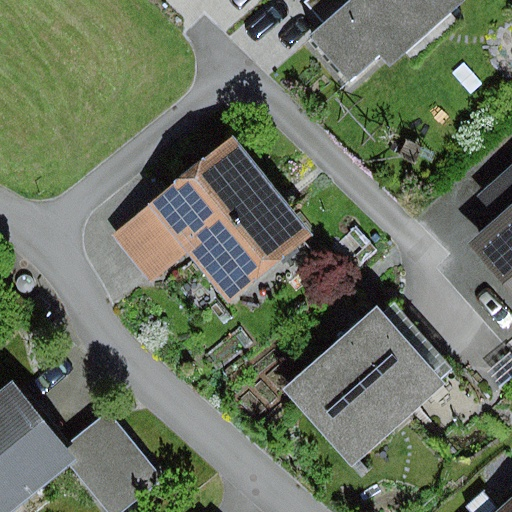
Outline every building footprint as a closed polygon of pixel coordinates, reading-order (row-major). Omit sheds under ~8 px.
[(349,0),(324,23),(306,40),(343,80),(373,53),(386,68),(460,0),(459,0),(349,0)] [(324,23),(349,0),(311,0),(307,4),(324,23)] [(231,142),(114,235),(149,279),(183,252),(224,303),(307,237),(231,142)] [(511,200),(466,240),(511,292),(511,200)] [(377,318),(436,385),(450,372),(391,305),(377,318)] [(370,311),(278,393),(343,467),(436,385),(377,318),(370,311)] [(511,357),(508,354),(486,373),(500,389),(511,378),(511,357)] [(18,388),(0,401),(0,511),(13,511),(69,469),(77,463),(66,450),(18,388)] [(77,463),(69,469),(99,511),(141,511),(170,490),(113,416),(66,450),(77,463)]
